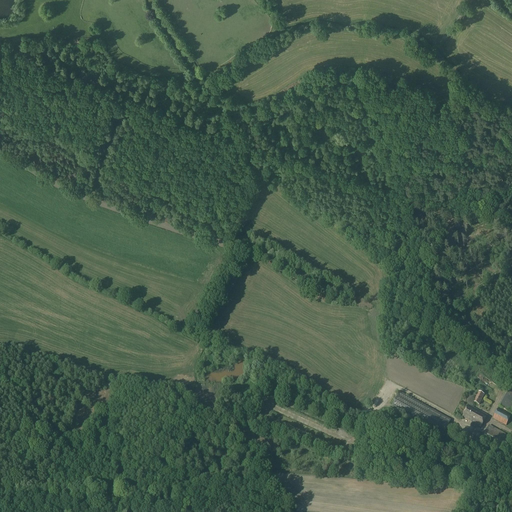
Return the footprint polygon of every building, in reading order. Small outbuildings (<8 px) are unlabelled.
[(424,392),(428,379),(423,377),(419,390),(424,392)] [(511,384),(499,406),(511,412),(511,384)] [(393,406),(442,434),(451,420),(402,392),(393,406)] [(479,405),(484,395),(479,392),(474,402),(479,405)] [(375,411),(383,403),(379,400),(371,407),(375,411)] [(487,415),(469,405),(463,417),(481,427),(487,415)] [(511,415),(499,408),(493,418),(506,426),(511,415)] [(471,438),(492,450),(504,456),(511,440),(511,437),(489,425),(484,436),(475,431),(471,438)]
